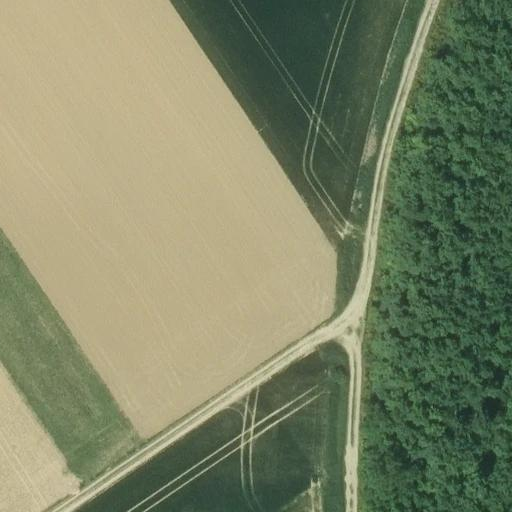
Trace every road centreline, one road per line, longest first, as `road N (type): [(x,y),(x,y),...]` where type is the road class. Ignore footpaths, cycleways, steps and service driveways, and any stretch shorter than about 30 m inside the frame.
road 1 (track): [(433,0),(413,52),(352,321),(350,511)]
road 2 (track): [(352,321),(62,511)]
